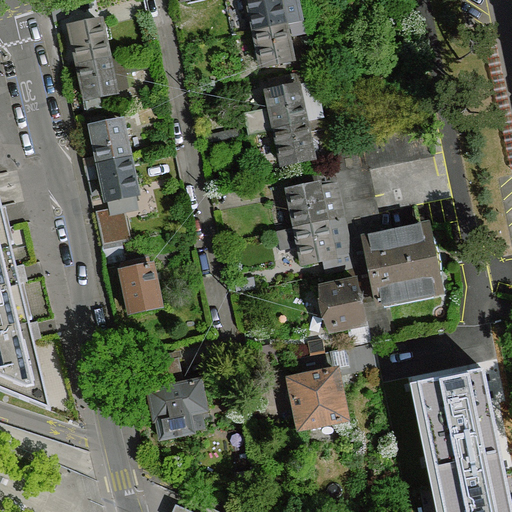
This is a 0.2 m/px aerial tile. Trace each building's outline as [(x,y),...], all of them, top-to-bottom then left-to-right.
[(249,0),(257,31),(285,25),(279,0),(249,0)] [(279,0),(285,25),(304,20),(299,0),(279,0)] [(70,20),(67,7),(53,11),(55,23),(70,20)] [(79,65),(109,58),(101,23),(72,29),(79,65)] [(285,25),(257,31),(264,67),(293,61),(285,25)] [(109,58),(79,65),(87,100),(116,93),(109,58)] [(299,88),(318,84),(315,71),(273,79),(276,93),(299,88)] [(318,84),(299,88),(306,123),(325,119),(318,84)] [(276,93),(269,94),(272,110),(276,130),(306,123),(299,88),(276,93)] [(276,130),(272,110),(246,116),(250,135),(276,130)] [(327,129),(325,119),(306,123),(307,133),(327,129)] [(93,129),(100,165),(130,159),(123,123),(93,129)] [(313,159),(307,133),(306,123),(276,130),(284,165),(313,159)] [(347,222),(370,217),(376,216),(366,167),(434,154),(428,124),(330,145),(336,169),(346,218),(347,222)] [(130,159),(100,165),(107,200),(137,194),(130,159)] [(327,223),(346,218),(336,169),(324,172),(326,177),(317,177),(327,223)] [(297,228),(327,223),(317,177),(302,180),(304,190),(290,193),(297,228)] [(0,253),(13,251),(7,229),(0,198),(0,253)] [(374,239),(370,217),(347,222),(351,244),(355,263),(356,269),(359,283),(367,322),(372,344),(392,339),(385,303),(378,304),(366,241),(374,239)] [(346,218),(327,223),(334,257),(325,259),(327,269),(356,269),(355,263),(351,244),(347,222),(346,218)] [(327,223),(297,228),(301,247),(304,264),(325,259),(334,257),(327,223)] [(301,247),(297,228),(277,232),(281,251),(301,247)] [(374,239),(366,241),(378,304),(385,303),(439,292),(426,228),(380,237),(374,239)] [(103,248),(115,245),(112,229),(98,232),(101,248),(103,248)] [(126,259),(123,243),(115,245),(103,248),(106,263),(126,259)] [(0,333),(31,326),(20,283),(17,268),(13,251),(0,253),(0,333)] [(152,266),(123,272),(131,313),(161,307),(152,266)] [(351,284),(325,290),(332,329),(348,326),(367,322),(359,283),(351,284)] [(367,322),(348,326),(353,348),(372,344),(367,322)] [(31,326),(0,333),(0,391),(30,403),(49,399),(34,340),(31,326)] [(353,348),(289,362),(293,380),(338,371),(338,376),(376,368),(374,353),(372,344),(353,348)] [(151,392),(182,386),(178,364),(147,370),(151,392)] [(511,511),(511,497),(485,367),(410,382),(436,511),(511,511)] [(293,380),(291,381),(301,429),(347,420),(338,376),(338,371),(293,380)] [(182,386),(151,392),(162,439),(193,433),(189,414),(206,411),(200,382),(182,386)] [(256,479),(239,481),(241,496),(258,493),(256,479)]
